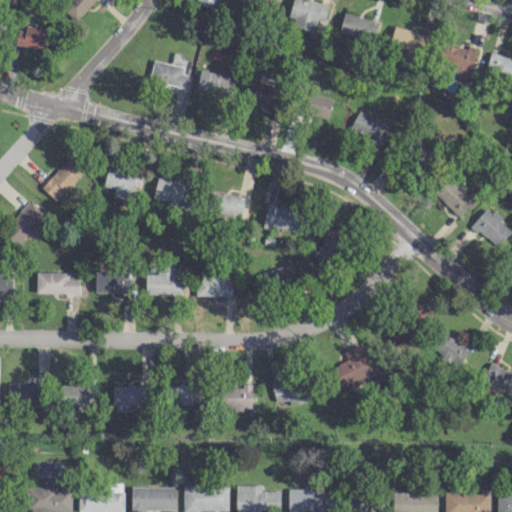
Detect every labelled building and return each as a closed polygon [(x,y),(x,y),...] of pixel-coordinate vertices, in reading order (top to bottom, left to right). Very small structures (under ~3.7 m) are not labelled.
[(67,0),(61,7),(75,20),(94,0),(67,0)] [(196,0),(196,4),(217,8),(217,0),(196,0)] [(292,0),(288,16),(294,17),(292,25),(313,31),(317,17),(324,19),(328,5),(310,0),(292,0)] [(338,31),(371,41),(377,21),(344,12),(338,31)] [(24,31),(17,29),(13,43),(47,51),(52,31),(26,24),(24,31)] [(389,47),(425,53),(428,33),(393,26),(389,47)] [(476,47),(467,45),(466,49),(443,43),(438,64),(469,73),(476,47)] [(511,57),(490,53),(485,74),(511,79),(511,57)] [(187,67),(153,59),(149,79),(182,87),(187,67)] [(232,76),(201,68),(196,88),(227,96),(232,76)] [(245,102),(276,105),(278,85),(247,82),(245,102)] [(326,118),(332,99),(309,92),(303,111),(326,118)] [(390,125),(357,110),(348,130),(381,144),(390,125)] [(56,201),(84,171),(69,156),(41,186),(56,201)] [(132,185),(139,186),(142,173),(107,166),(103,185),(114,187),(112,196),(129,200),(132,185)] [(475,200),(450,175),(433,191),(458,217),(475,200)] [(153,200),(187,205),(190,183),(156,178),(153,200)] [(244,195),(208,189),(205,211),(240,216),(244,195)] [(45,214),(29,201),(2,233),(17,247),(45,214)] [(300,231),(303,209),(265,204),(262,226),(300,231)] [(471,224),(496,247),(511,230),(486,207),(471,224)] [(323,266),(347,244),(335,231),(311,253),(323,266)] [(269,291),(298,282),(291,262),(262,272),(269,291)] [(145,273),(145,293),(181,294),(181,280),(173,280),(174,265),(158,265),(158,273),(145,273)] [(36,292),(79,293),(79,278),(67,278),(67,272),(36,271),(36,292)] [(94,291),(128,292),(129,271),(95,271),(94,291)] [(0,293),(11,293),(11,272),(0,272),(0,293)] [(232,278),(195,277),(195,295),(232,296),(232,278)] [(423,325),(432,310),(414,299),(405,314),(423,325)] [(468,349),(444,332),(433,347),(442,354),(440,357),(455,368),(468,349)] [(343,352),(347,359),(331,366),(340,386),(349,381),(352,387),(376,376),(361,343),(343,352)] [(510,395),(511,391),(511,372),(490,362),(481,381),(510,395)] [(270,379),(274,401),(288,399),(289,403),(307,401),(303,374),(270,379)] [(26,382),(7,381),(7,402),(41,404),(42,379),(26,378),(26,382)] [(166,401),(193,405),(195,386),(169,382),(166,401)] [(251,410),(252,383),(242,383),(242,387),(221,386),(221,407),(234,407),(234,409),(251,410)] [(97,407),(98,386),(58,384),(57,405),(97,407)] [(113,384),(112,411),(131,411),(131,406),(141,406),(141,399),(146,399),(147,385),(113,384)] [(228,510),(228,484),(182,485),(183,511),(228,510)] [(235,511),(280,511),(279,490),(262,490),(262,484),(235,484),(235,511)] [(175,510),(176,486),(131,485),(130,509),(175,510)] [(26,486),(26,510),(70,511),(71,487),(26,486)] [(287,511),(330,511),(330,489),(287,488),(287,511)] [(124,491),(78,490),(78,511),(123,511),(124,491)] [(436,511),(436,491),(392,492),(391,511),(436,511)] [(495,511),(511,511),(511,491),(497,491),(495,511)] [(489,511),(490,494),(444,492),(443,511),(489,511)]
